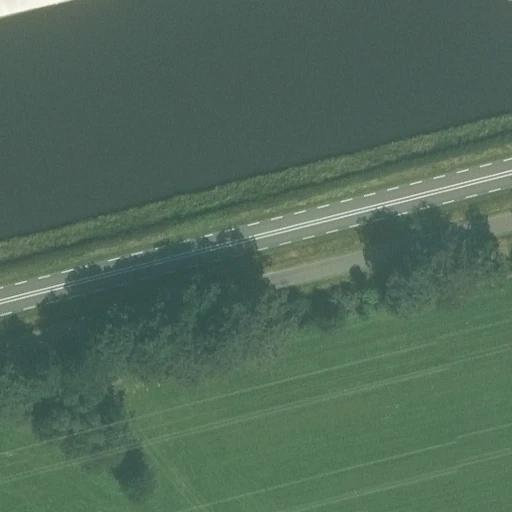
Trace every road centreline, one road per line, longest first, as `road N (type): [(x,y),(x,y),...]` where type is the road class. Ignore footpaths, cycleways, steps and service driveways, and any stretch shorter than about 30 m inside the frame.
road 1 (primary): [(0,302),(511,172)]
road 2 (unclassified): [(0,358),(511,230)]
